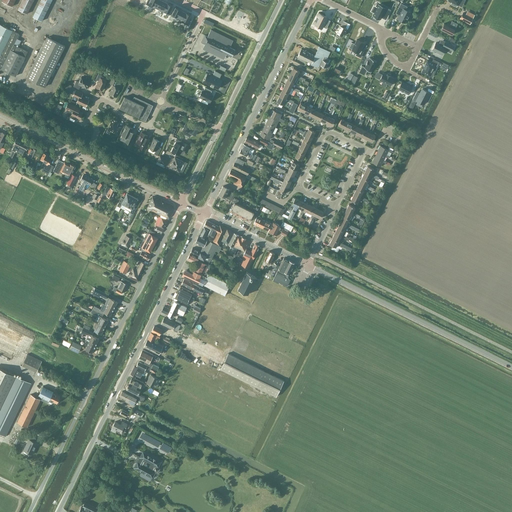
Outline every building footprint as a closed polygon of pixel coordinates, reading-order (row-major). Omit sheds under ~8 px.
[(161,0),(156,0),(153,8),(154,7),(158,9),(162,0),(161,0)] [(162,0),(158,9),(162,12),(167,3),(162,0)] [(167,3),(162,12),(166,13),(165,15),(167,16),(168,14),(173,5),(167,3)] [(399,7),(396,13),(399,15),(397,19),(399,20),(400,21),(405,23),(407,18),(407,17),(408,17),(407,17),(408,16),(410,12),(405,10),(407,7),(401,4),(399,7)] [(374,13),(373,15),(380,19),(381,18),(383,12),(388,15),(391,9),(384,6),(384,7),(378,5),(377,7),(374,13)] [(175,7),(171,16),(176,18),(181,10),(175,7)] [(181,10),(176,18),(179,20),(178,22),(180,23),(186,12),(181,10)] [(186,12),(180,23),(181,22),(188,26),(191,20),(189,18),(191,15),(186,12)] [(326,19),(327,17),(318,13),(313,24),(322,28),(323,27),(326,28),(330,21),(326,19)] [(463,13),(460,19),(470,24),(473,18),(463,13)] [(342,36),(344,32),(345,33),(347,29),(350,24),(343,21),(341,26),(340,26),(337,33),(336,35),(339,37),(340,35),(342,36)] [(449,26),(444,24),(441,29),(452,35),(457,24),(452,21),(449,26)] [(19,34),(0,24),(0,68),(15,76),(25,57),(27,51),(18,47),(21,41),(16,39),(19,34)] [(204,35),(201,42),(205,44),(203,47),(204,48),(225,58),(226,55),(229,56),(231,57),(235,50),(233,49),(230,48),(233,41),(213,31),(211,30),(207,37),(204,35),(205,35),(204,35)] [(54,69),(65,46),(47,37),(27,78),(45,87),(50,76),(52,77),(56,69),(54,69)] [(351,43),(349,48),(352,50),(350,53),(354,55),(355,55),(360,57),(363,52),(360,50),(364,43),(357,39),(354,44),(351,43)] [(442,46),(435,42),(432,50),(441,55),(445,47),(451,50),(453,46),(444,41),(442,46)] [(301,49),(297,56),(311,63),(311,64),(318,67),(320,64),(320,65),(326,68),(329,69),(333,61),(329,59),(327,58),(330,53),(326,51),(327,50),(326,50),(319,47),(315,56),(301,49)] [(376,61),(370,58),(368,61),(367,61),(365,64),(366,65),(364,68),(362,66),(358,72),(364,75),(365,74),(369,76),(376,61)] [(431,62),(427,60),(421,72),(432,77),(439,62),(433,59),(431,62)] [(296,76),(299,70),(293,67),(290,73),(296,76)] [(221,74),(215,71),(213,74),(215,75),(214,77),(210,75),(206,83),(218,89),(222,81),(219,79),(221,74)] [(299,78),(299,77),(296,76),(290,73),(287,79),(294,82),(295,79),(298,80),(298,79),(299,78)] [(390,85),(394,78),(390,76),(391,76),(387,74),(387,75),(383,73),(379,80),(390,85)] [(102,75),(98,74),(96,79),(99,81),(96,87),(102,90),(106,81),(100,78),(102,75)] [(76,80),(73,86),(79,89),(80,86),(86,88),(90,81),(81,77),(79,82),(76,80)] [(113,85),(109,94),(116,97),(120,88),(119,88),(121,86),(121,84),(120,82),(119,81),(113,79),(110,84),(113,85)] [(287,79),(285,84),(291,87),(294,82),(287,79)] [(408,94),(412,87),(402,82),(398,89),(408,94)] [(293,89),(291,88),(291,87),(285,84),(282,90),(288,93),(292,95),(293,92),(294,91),(292,90),(293,89)] [(89,99),(81,96),(82,93),(76,90),(70,87),(68,86),(66,85),(64,90),(73,95),(79,98),(77,102),(86,106),(89,99)] [(199,97),(209,102),(213,95),(210,94),(212,91),(205,87),(203,91),(202,90),(199,97)] [(429,93),(422,89),(420,94),(416,92),(412,100),(416,102),(416,101),(423,104),(429,93)] [(282,90),(279,96),(285,99),(288,93),(282,90)] [(276,102),(282,105),(285,99),(279,96),(276,102)] [(134,97),(132,100),(124,97),(119,108),(138,117),(138,118),(145,121),(153,106),(134,97)] [(307,103),(309,104),(310,101),(307,100),(306,102),(305,102),(304,104),(300,102),(297,109),(303,112),(306,105),(307,103)] [(80,109),(76,107),(68,103),(65,108),(67,109),(65,113),(65,114),(66,115),(75,120),(76,117),(80,119),(82,113),(78,111),(80,109)] [(308,114),(312,108),(309,107),(310,104),(309,104),(307,103),(306,105),(303,112),(308,114)] [(314,117),(318,109),(320,109),(321,106),(319,105),(317,108),(316,108),(315,110),(312,108),(308,114),(314,117)] [(320,120),(323,113),(320,112),(321,110),(320,109),(318,109),(314,117),(320,120)] [(280,118),(281,114),(275,111),(272,110),(269,116),(278,121),(283,123),(285,120),(280,118)] [(331,115),(333,112),(330,111),(329,114),(327,113),(326,115),(323,113),(320,120),(325,123),(329,114),(331,115)] [(331,125),(334,119),(331,118),(332,116),(331,115),(329,114),(325,123),(331,125)] [(278,121),(269,116),(266,122),(275,127),(278,121)] [(118,123),(116,123),(117,121),(112,119),(107,130),(117,135),(121,127),(117,125),(118,123)] [(338,125),(343,128),(346,122),(341,119),(338,125)] [(352,124),(350,123),(351,121),(350,120),(349,120),(348,120),(347,122),(346,122),(343,128),(349,131),(352,124)] [(182,130),(185,131),(183,134),(190,137),(192,133),(195,135),(199,128),(194,125),(193,126),(186,122),(182,130)] [(272,133),(275,127),(266,122),(263,129),(272,133)] [(349,131),(355,133),(358,127),(352,124),(349,131)] [(136,133),(131,131),(133,129),(126,125),(121,135),(128,138),(126,142),(130,144),(136,133)] [(355,133),(360,136),(363,130),(358,127),(355,133)] [(373,128),(371,127),(369,130),(368,129),(367,132),(363,130),(360,136),(366,139),(370,130),(371,131),(372,131),(373,128)] [(308,128),(306,134),(312,137),(315,131),(308,128)] [(269,139),(272,133),(263,129),(260,135),(269,139)] [(372,142),(375,135),(372,134),(373,131),(372,131),(371,131),(370,130),(366,139),(372,142)] [(149,140),(146,138),(147,135),(141,132),(136,142),(141,144),(139,148),(144,150),(149,140)] [(306,134),(303,140),(309,143),(312,137),(306,134)] [(259,144),(259,143),(247,137),(244,142),(257,149),(260,150),(262,146),(259,144)] [(154,154),(158,155),(161,148),(158,147),(158,146),(160,141),(153,138),(149,148),(155,151),(154,154)] [(14,158),(15,156),(22,142),(16,139),(13,144),(12,144),(10,149),(13,150),(10,155),(14,158)] [(283,145),(274,140),(274,141),(273,144),(272,144),(274,145),(281,149),(283,145)] [(306,148),(309,143),(303,140),(300,145),(306,148)] [(28,145),(22,142),(15,156),(18,157),(20,152),(24,153),(28,145)] [(186,151),(189,145),(183,142),(182,145),(176,142),(171,151),(179,155),(182,148),(186,151)] [(253,155),(252,154),(254,150),(251,148),(243,144),(239,152),(247,156),(249,157),(251,158),(253,155)] [(306,148),(300,145),(297,151),(304,154),(306,148)] [(31,161),(33,158),(37,150),(33,148),(30,146),(27,154),(26,154),(24,158),(31,161)] [(388,150),(380,146),(377,151),(385,156),(386,154),(388,151),(391,153),(393,149),(389,147),(388,150)] [(301,160),(304,154),(297,151),(295,157),(301,160)] [(374,157),(383,161),(383,160),(385,161),(387,157),(388,158),(389,156),(386,154),(385,156),(377,151),(374,157)] [(49,172),(53,166),(49,164),(51,159),(47,157),(48,155),(47,154),(45,153),(44,153),(43,153),(40,160),(43,161),(42,163),(45,164),(43,168),(42,171),(48,174),(49,172)] [(160,155),(157,161),(164,165),(167,159),(160,155)] [(183,161),(175,157),(170,167),(178,171),(183,161)] [(390,164),(385,161),(383,160),(383,161),(374,157),(372,162),(380,166),(382,162),(389,166),(390,164)] [(236,158),(234,163),(232,167),(247,175),(247,174),(250,169),(243,165),(244,162),(236,158)] [(70,176),(71,174),(75,166),(69,163),(69,164),(64,161),(64,162),(58,160),(53,171),(58,173),(60,171),(70,176)] [(293,161),(290,167),(296,170),(299,164),(296,163),(293,161)] [(372,172),(374,169),(367,166),(365,171),(373,175),(372,177),(375,178),(376,176),(374,174),(374,173),(372,172)] [(290,167),(287,173),(293,176),(296,170),(290,167)] [(231,170),(228,175),(236,179),(233,183),(241,187),(246,177),(231,170)] [(372,177),(373,175),(365,171),(362,177),(368,180),(370,177),(372,178),(372,177)] [(284,178),(290,181),(293,176),(287,173),(285,172),(284,173),(282,177),(284,178)] [(70,188),(76,177),(71,174),(70,176),(65,186),(70,188)] [(82,181),(78,189),(83,191),(85,187),(84,186),(86,183),(89,185),(92,186),(93,186),(95,187),(96,184),(94,183),(91,181),(92,179),(83,174),(80,180),(82,181)] [(247,175),(246,177),(250,179),(257,182),(259,180),(247,174),(247,175)] [(368,180),(362,177),(359,183),(365,186),(367,187),(367,188),(369,189),(370,187),(368,186),(369,185),(366,184),(368,180)] [(287,187),(290,181),(284,178),(282,182),(280,181),(280,182),(279,183),(281,184),(287,187)] [(367,187),(365,186),(359,183),(356,188),(363,191),(364,189),(366,190),(367,188),(367,187)] [(277,190),(274,195),(280,197),(283,192),(284,193),(287,187),(281,184),(278,190),(277,189),(277,190)] [(106,195),(109,197),(111,198),(115,191),(107,186),(103,194),(104,194),(106,195)] [(219,194),(230,200),(234,193),(230,191),(231,190),(223,186),(219,194)] [(356,188),(354,194),(360,197),(363,191),(356,188)] [(121,204),(120,207),(125,210),(125,209),(127,206),(132,196),(127,193),(121,203),(122,203),(121,204)] [(354,194),(353,195),(351,200),(357,203),(360,197),(354,194)] [(127,206),(125,209),(130,211),(131,209),(132,209),(137,199),(132,196),(127,206)] [(174,207),(152,197),(147,208),(152,210),(153,208),(157,210),(156,213),(168,219),(174,207)] [(253,207),(251,211),(247,209),(249,205),(247,204),(245,208),(237,204),(239,200),(234,198),(232,203),(234,204),(230,212),(250,222),(253,214),(255,215),(259,208),(256,207),(256,208),(253,207)] [(297,207),(300,201),(294,198),(294,199),(293,201),(291,204),(295,206),(293,211),(292,214),(291,213),(288,217),(282,214),(284,209),(281,208),(278,215),(291,220),(291,219),(292,219),(295,212),(298,207),(297,207)] [(297,207),(298,207),(303,210),(306,203),(300,201),(297,207)] [(308,213),(311,206),(306,203),(303,210),(302,212),(301,211),(300,214),(302,215),(303,213),(305,213),(306,211),(308,213)] [(349,204),(346,210),(352,213),(355,207),(349,204)] [(313,217),(317,209),(311,206),(308,213),(312,214),(311,216),(312,217),(313,217)] [(320,218),(323,212),(317,209),(313,217),(312,217),(311,220),(313,221),(315,218),(316,219),(317,217),(320,218)] [(353,215),(354,214),(352,213),(346,210),(343,216),(349,219),(351,216),(353,217),(354,215),(353,215)] [(167,221),(158,216),(156,222),(157,222),(156,225),(163,228),(167,221)] [(350,228),(352,226),(349,224),(350,223),(348,222),(349,219),(343,216),(340,221),(346,224),(348,225),(348,226),(348,227),(350,228)] [(271,224),(264,221),(261,219),(257,217),(257,218),(254,224),(268,231),(271,224)] [(205,223),(203,226),(210,230),(210,231),(208,234),(209,234),(212,236),(214,237),(212,241),(219,245),(221,240),(224,242),(228,244),(233,233),(231,231),(220,225),(219,227),(206,220),(205,223)] [(293,226),(283,221),(281,226),(273,222),(268,231),(277,235),(279,230),(281,231),(280,234),(286,236),(288,230),(291,231),(293,226)] [(348,225),(346,224),(340,221),(337,227),(344,230),(345,227),(347,228),(348,227),(348,226),(348,225)] [(203,227),(199,235),(207,239),(208,240),(209,239),(207,237),(209,234),(208,234),(210,231),(208,230),(203,227)] [(344,236),(344,234),(342,233),(344,230),(337,227),(335,233),(343,237),(342,238),(345,239),(346,237),(344,236)] [(147,233),(143,239),(153,245),(157,238),(153,236),(154,233),(148,230),(147,233)] [(249,241),(234,233),(228,244),(237,248),(244,252),(246,249),(249,241)] [(338,241),(340,237),(342,238),(343,237),(335,233),(332,238),(338,241)] [(132,238),(126,235),(121,244),(127,247),(132,238)] [(199,235),(195,242),(202,246),(203,246),(200,252),(206,255),(209,256),(211,258),(218,245),(212,242),(208,240),(207,239),(199,235)] [(343,244),(338,241),(332,238),(329,244),(335,247),(337,244),(346,248),(345,250),(350,252),(352,248),(347,246),(343,244)] [(143,239),(140,246),(150,251),(153,245),(143,239)] [(249,250),(246,249),(244,252),(237,248),(233,256),(238,259),(240,255),(242,257),(246,258),(243,265),(248,268),(259,246),(254,244),(253,248),(252,248),(252,249),(250,248),(249,250)] [(192,248),(190,253),(201,258),(207,261),(209,256),(206,255),(200,252),(193,248),(192,248)] [(141,251),(139,255),(148,260),(150,256),(141,251)] [(269,251),(262,264),(265,265),(265,264),(269,265),(275,254),(269,251)] [(205,273),(207,269),(206,268),(207,265),(203,263),(204,260),(190,253),(186,260),(195,264),(192,270),(202,275),(206,276),(207,274),(205,273)] [(284,258),(272,280),(278,283),(279,282),(287,286),(288,284),(290,280),(290,279),(287,278),(294,263),(289,260),(288,261),(287,261),(287,260),(284,258)] [(124,260),(119,270),(126,273),(131,264),(124,260)] [(130,271),(128,277),(137,281),(146,264),(140,261),(136,269),(132,267),(130,271)] [(265,277),(271,280),(279,266),(274,263),(268,274),(266,273),(264,276),(265,277)] [(230,285),(207,274),(206,276),(202,275),(192,270),(191,273),(186,271),(186,270),(186,271),(185,271),(184,271),(184,272),(183,273),(183,274),(184,275),(183,276),(184,276),(224,295),(230,285)] [(246,272),(237,289),(247,294),(256,277),(246,272)] [(179,284),(199,294),(205,296),(206,294),(200,291),(202,288),(182,279),(179,284)] [(122,291),(124,292),(128,284),(120,281),(117,288),(114,287),(112,290),(121,294),(122,291)] [(193,293),(180,286),(178,291),(177,291),(176,293),(177,293),(174,298),(187,304),(193,293)] [(95,288),(93,292),(106,298),(108,294),(95,288)] [(108,297),(104,304),(114,309),(117,302),(108,297)] [(182,315),(186,307),(174,301),(170,309),(163,306),(161,311),(167,314),(167,315),(172,317),(175,312),(182,315)] [(105,309),(103,311),(103,312),(104,312),(110,315),(114,309),(104,304),(103,308),(105,309)] [(104,312),(103,312),(103,311),(99,309),(100,309),(94,306),(90,313),(100,318),(101,317),(102,317),(104,312)] [(108,320),(102,317),(101,317),(100,318),(97,316),(96,319),(97,320),(95,322),(97,323),(105,327),(108,320)] [(180,325),(176,323),(164,317),(161,324),(173,329),(177,331),(180,325)] [(101,334),(105,327),(97,323),(95,322),(93,327),(95,328),(94,330),(101,334)] [(0,349),(22,360),(32,340),(0,324),(0,349)] [(81,331),(88,335),(85,340),(96,345),(99,339),(92,335),(93,333),(89,331),(83,328),(80,326),(78,330),(81,331)] [(154,326),(151,331),(159,335),(162,329),(154,326)] [(154,339),(158,340),(159,338),(158,337),(150,333),(147,339),(153,342),(154,339)] [(94,349),(96,345),(85,340),(86,341),(85,341),(84,342),(84,343),(84,345),(85,346),(86,346),(85,349),(92,352),(93,352),(94,352),(95,350),(95,349),(94,349)] [(147,340),(143,348),(158,355),(163,346),(157,343),(156,345),(147,340)] [(82,346),(73,341),(69,348),(78,353),(82,346)] [(138,358),(144,362),(148,363),(149,362),(153,355),(142,349),(138,358)] [(276,397),(283,381),(228,353),(220,369),(276,397)] [(27,354),(22,365),(36,372),(42,361),(27,354)] [(149,362),(148,363),(144,362),(143,364),(138,362),(136,366),(144,370),(146,367),(150,370),(155,373),(158,367),(149,362)] [(136,376),(134,379),(142,383),(144,380),(140,378),(143,371),(139,369),(140,369),(134,366),(130,374),(136,376)] [(0,433),(5,436),(31,383),(16,376),(0,368),(0,433)] [(150,374),(146,382),(154,386),(158,378),(150,374)] [(137,395),(136,398),(143,401),(144,398),(138,394),(140,389),(139,389),(142,383),(131,378),(126,389),(137,395)] [(38,395),(38,396),(48,401),(52,392),(53,391),(53,392),(53,391),(43,386),(42,386),(43,387),(38,396),(38,395)] [(133,405),(136,398),(122,391),(119,396),(127,399),(125,402),(133,405)] [(52,392),(48,401),(52,403),(52,402),(57,404),(60,396),(52,392)] [(30,395),(17,422),(27,427),(40,399),(30,394),(30,395)] [(133,408),(131,414),(138,417),(141,412),(133,408)] [(114,422),(112,427),(111,430),(115,432),(116,429),(121,432),(124,426),(126,427),(127,424),(122,422),(120,425),(114,422)] [(35,438),(28,435),(26,438),(28,439),(23,450),(32,454),(34,449),(37,443),(34,442),(35,438)] [(171,447),(163,442),(160,448),(168,453),(171,447)] [(143,452),(134,468),(142,472),(140,476),(149,481),(151,477),(152,478),(161,461),(143,452)] [(81,506),(78,511),(93,511),(95,508),(84,502),(82,507),(81,506)]
